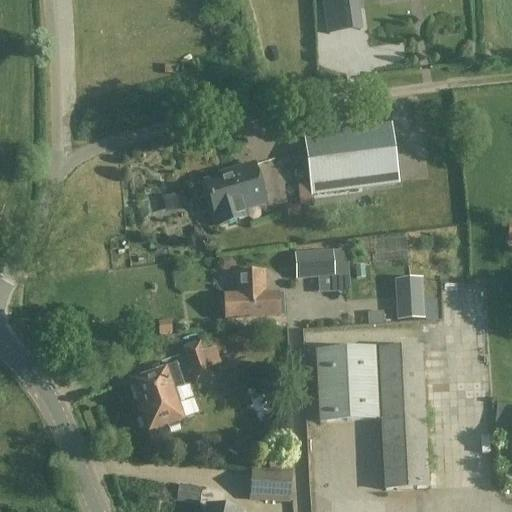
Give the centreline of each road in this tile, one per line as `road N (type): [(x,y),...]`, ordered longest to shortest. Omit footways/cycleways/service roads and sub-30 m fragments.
road 1 (unclassified): [(53,168),(209,117),(511,85)]
road 2 (unclassified): [(98,511),(41,387),(0,343)]
road 3 (unclassified): [(53,168),(43,0)]
road 4 (unclassified): [(0,295),(38,221),(53,168)]
